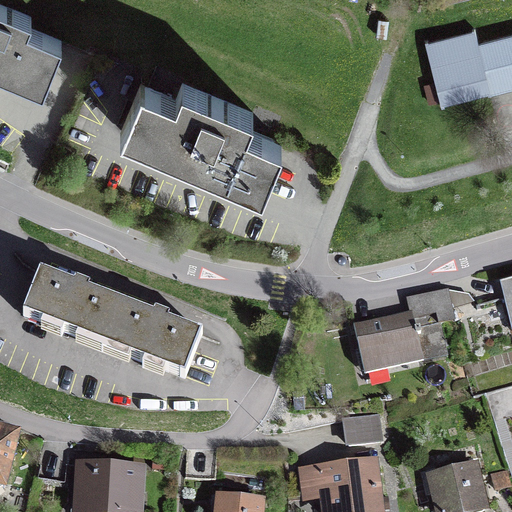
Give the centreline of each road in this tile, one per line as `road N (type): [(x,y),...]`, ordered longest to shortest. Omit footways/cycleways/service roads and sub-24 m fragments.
road 1 (residential): [(0,196),(203,274),(308,292),(387,287),(511,250)]
road 2 (residential): [(0,412),(64,432),(214,438),(240,427),(271,385)]
